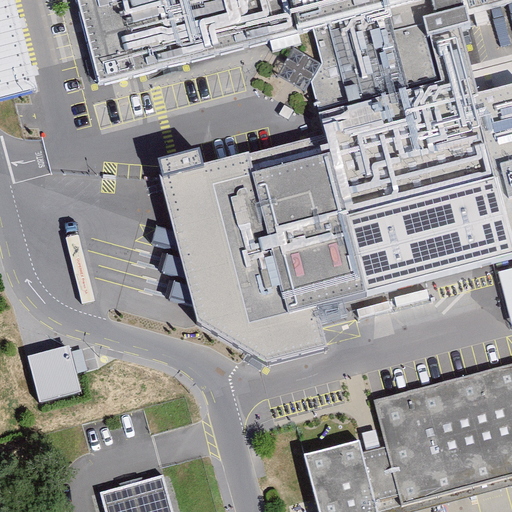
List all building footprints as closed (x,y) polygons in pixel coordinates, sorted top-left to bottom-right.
[(0,0),(0,100),(38,92),(16,0),(0,0)] [(298,0),(96,0),(123,108),(311,55),(298,0)] [(300,0),(311,47),(346,39),(356,67),(348,84),(351,116),(469,84),(451,10),(502,0),(300,0)] [(194,190),(197,219),(168,227),(182,285),(206,278),(222,336),(273,374),(352,357),(345,331),(511,287),(511,138),(481,146),(476,123),(194,190)] [(12,348),(15,401),(75,399),(72,344),(12,348)] [(373,463),(297,484),(304,511),(486,511),(511,505),(511,383),(363,424),(373,463)] [(173,511),(170,498),(120,511),(173,511)]
